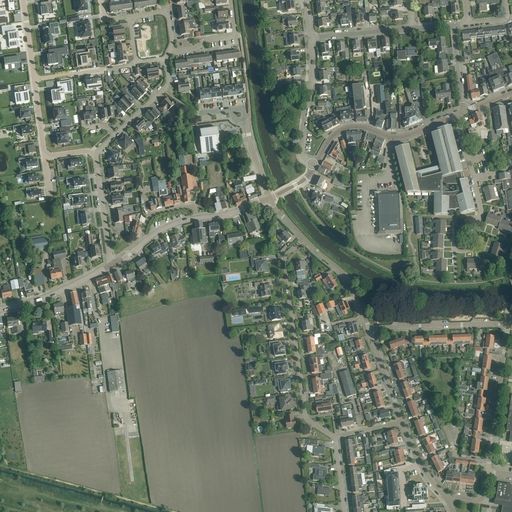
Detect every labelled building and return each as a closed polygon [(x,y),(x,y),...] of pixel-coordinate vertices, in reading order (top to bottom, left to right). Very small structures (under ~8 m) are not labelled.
[(0,0),(0,1),(6,0),(7,0),(8,8),(14,8),(15,11),(9,12),(15,11),(14,4),(13,0),(0,0)] [(47,0),(48,2),(40,3),(41,8),(42,10),(41,10),(41,13),(41,15),(41,16),(43,16),(49,15),(48,12),(53,12),(52,5),(52,4),(52,2),(54,1),(52,2),(51,0),(47,0)] [(86,0),(76,0),(78,12),(88,11),(86,0)] [(145,7),(144,0),(138,0),(140,9),(146,9),(146,7),(145,7)] [(288,11),(290,11),(295,10),(294,2),(289,2),(288,0),(281,0),(282,6),(287,5),(288,11)] [(316,9),(325,8),(329,7),(329,4),(325,5),(324,0),(318,0),(319,2),(317,2),(317,6),(316,6),(316,9)] [(449,0),(451,0),(453,0),(454,6),(451,6),(452,14),(455,14),(456,14),(460,14),(459,5),(458,5),(457,0),(449,0)] [(484,0),(482,0),(477,1),(478,4),(479,4),(480,12),(487,11),(487,5),(497,4),(496,0),(484,0)] [(432,8),(432,9),(433,8),(440,8),(439,1),(432,2),(432,4),(428,4),(429,8),(432,8)] [(346,14),(338,15),(339,18),(341,18),(341,26),(348,25),(348,22),(352,22),(351,7),(345,8),(346,14)] [(216,21),(224,20),(223,17),(227,17),(226,9),(217,11),(218,14),(215,14),(216,21)] [(352,11),(353,12),(353,17),(356,16),(357,24),(363,23),(363,22),(364,22),(364,21),(363,21),(363,16),(360,16),(359,10),(352,11)] [(187,13),(178,14),(179,20),(183,19),(183,22),(191,21),(190,17),(187,17),(187,13)] [(292,16),(282,17),(282,24),(288,23),(289,27),(297,26),(296,19),(292,20),(292,16)] [(224,23),(224,20),(216,21),(217,24),(216,24),(217,31),(229,30),(228,22),(224,23)] [(327,27),(327,24),(330,23),(330,20),(319,21),(319,28),(327,27)] [(183,25),(180,25),(180,31),(189,29),(189,30),(193,29),(192,29),(192,24),(194,24),(194,21),(191,21),(183,22),(183,25)] [(89,22),(79,23),(81,38),(91,37),(89,22)] [(44,31),(45,44),(46,44),(53,43),(53,38),(52,38),(51,35),(54,35),(54,29),(59,28),(58,23),(49,24),(50,31),(44,31)] [(14,25),(2,27),(3,36),(3,35),(8,34),(9,42),(12,41),(13,47),(19,46),(19,47),(18,40),(19,40),(18,33),(18,32),(14,33),(13,26),(14,26),(14,25)] [(111,27),(109,27),(109,31),(111,30),(111,31),(112,32),(113,32),(113,36),(124,34),(123,29),(119,29),(118,26),(116,26),(111,27)] [(498,28),(499,36),(506,35),(505,27),(498,28)] [(189,29),(180,31),(181,36),(184,35),(185,39),(193,38),(192,33),(191,32),(189,32),(189,30),(189,29)] [(470,39),(470,31),(463,32),(462,32),(463,40),(470,39)] [(291,46),(294,45),(299,45),(298,36),(292,37),(291,33),(284,33),(284,38),(289,37),(289,42),(291,42),(291,46)] [(113,40),(111,42),(111,45),(115,45),(120,44),(120,41),(125,40),(124,34),(113,36),(114,40),(113,40)] [(438,53),(441,53),(446,52),(444,38),(439,38),(439,41),(437,41),(437,40),(429,41),(429,46),(437,45),(438,53)] [(380,53),(381,53),(386,53),(386,48),(390,48),(389,39),(382,40),(383,45),(380,46),(380,49),(380,53)] [(380,53),(380,49),(376,50),(376,49),(377,49),(376,46),(376,41),(368,42),(368,47),(369,52),(377,52),(377,57),(381,57),(381,53),(380,53)] [(364,53),(364,51),(363,46),(360,46),(360,42),(352,43),(353,51),(360,50),(360,53),(364,53)] [(349,56),(349,54),(348,49),(345,49),(344,44),(337,45),(338,53),(342,52),(342,56),(349,56)] [(329,50),(328,46),(321,46),(322,54),(322,57),(333,56),(332,49),(329,50)] [(417,56),(417,52),(417,47),(405,48),(405,52),(397,53),(397,59),(397,60),(398,60),(398,61),(406,61),(406,57),(418,56),(418,60),(422,59),(421,56),(417,56)] [(49,56),(47,56),(49,66),(49,67),(49,66),(58,64),(57,60),(62,60),(61,55),(67,55),(66,48),(48,50),(49,56)] [(77,59),(78,67),(86,66),(92,66),(91,62),(97,61),(95,49),(89,50),(89,53),(80,55),(80,54),(81,59),(77,60),(77,59)] [(235,50),(232,51),(233,59),(239,59),(242,58),(242,57),(241,52),(238,53),(238,51),(235,52),(235,50)] [(292,61),(295,61),(300,60),(299,53),(295,54),(294,50),(288,51),(289,55),(291,54),(292,61)] [(468,61),(472,60),(470,51),(464,52),(465,58),(467,57),(468,61)] [(206,54),(203,55),(204,63),(210,63),(212,62),(212,56),(209,56),(209,55),(206,56),(206,54)] [(127,56),(117,58),(118,65),(123,64),(125,64),(125,62),(127,61),(128,61),(129,60),(128,58),(127,58),(127,56)] [(16,57),(4,59),(4,66),(14,64),(15,69),(21,68),(22,72),(21,65),(20,57),(16,58),(16,57)] [(67,59),(63,60),(64,71),(72,69),(70,57),(67,57),(67,59)] [(439,74),(443,73),(448,73),(447,66),(446,61),(447,61),(446,61),(442,61),(440,61),(437,62),(439,74)] [(504,76),(501,64),(491,68),(493,72),(490,73),(490,72),(488,73),(491,80),(487,82),(487,84),(488,89),(492,88),(493,92),(505,88),(504,87),(505,87),(504,86),(506,85),(507,86),(508,87),(508,86),(504,76)] [(144,74),(158,72),(157,66),(154,66),(154,67),(146,68),(147,71),(145,71),(144,73),(144,74)] [(293,66),(286,67),(287,70),(293,70),(294,77),(300,76),(300,69),(293,70),(293,66)] [(325,84),(328,83),(327,76),(330,76),(330,72),(333,72),(333,68),(326,69),(327,72),(320,73),(321,81),(325,81),(325,84)] [(480,98),(480,97),(479,93),(479,90),(476,90),(474,76),(466,77),(468,92),(471,91),(472,100),(480,98)] [(90,78),(85,79),(85,83),(86,83),(87,86),(94,85),(94,88),(102,87),(101,81),(96,82),(96,78),(93,78),(90,78)] [(187,78),(180,79),(181,84),(177,84),(179,92),(189,91),(188,83),(187,78)] [(139,80),(134,84),(137,87),(135,89),(142,97),(146,93),(141,87),(144,85),(142,83),(139,80)] [(144,80),(142,83),(144,85),(147,89),(150,86),(146,82),(144,80)] [(290,88),(290,92),(301,90),(300,83),(295,83),(294,80),(286,81),(287,88),(290,88)] [(385,120),(382,129),(387,131),(396,131),(397,111),(391,111),(391,103),(391,93),(396,93),(395,80),(384,81),(385,93),(385,104),(387,113),(386,116),(387,116),(387,119),(389,119),(389,121),(387,121),(385,120)] [(56,91),(51,92),(52,104),(61,103),(60,95),(73,93),(71,81),(57,83),(58,92),(56,92),(56,91)] [(481,89),(479,89),(480,92),(480,97),(488,95),(487,90),(486,88),(485,81),(480,82),(480,83),(481,89)] [(237,85),(238,96),(244,95),(243,94),(246,94),(245,84),(237,85)] [(436,92),(436,94),(437,99),(447,98),(448,104),(451,103),(450,97),(451,97),(450,91),(449,91),(448,85),(443,85),(444,91),(436,92)] [(16,104),(29,103),(28,93),(25,94),(24,86),(14,87),(14,88),(17,87),(18,94),(15,95),(16,104)] [(130,88),(126,92),(131,97),(133,95),(138,100),(142,97),(135,89),(132,86),(130,88)] [(363,112),(363,122),(368,122),(368,111),(366,111),(366,110),(364,110),(364,109),(366,107),(363,86),(353,87),(350,87),(351,92),(349,92),(350,98),(354,97),(356,111),(363,111),(363,112)] [(384,87),(376,87),(378,104),(385,104),(384,87)] [(126,92),(119,97),(122,100),(130,108),(134,104),(129,99),(131,97),(126,92)] [(116,102),(114,104),(115,106),(116,109),(117,110),(120,107),(125,112),(130,108),(122,100),(119,97),(115,101),(116,102)] [(159,109),(162,112),(163,114),(166,111),(166,110),(167,109),(168,111),(174,105),(168,98),(162,104),(163,105),(162,106),(159,109)] [(102,108),(97,108),(97,111),(98,113),(101,113),(101,115),(102,120),(108,119),(108,118),(106,109),(107,109),(106,104),(103,105),(102,107),(102,108)] [(403,106),(399,106),(400,114),(403,114),(404,119),(406,118),(407,121),(403,123),(405,127),(410,125),(412,125),(417,123),(417,122),(423,120),(422,120),(419,112),(418,112),(417,111),(418,110),(419,110),(419,109),(419,108),(418,107),(417,107),(416,106),(415,105),(412,107),(411,109),(403,109),(403,106)] [(107,109),(106,109),(108,118),(114,117),(113,110),(116,109),(115,106),(109,107),(109,109),(107,109)] [(501,117),(502,130),(508,130),(505,106),(498,108),(500,117),(501,117)] [(346,108),(346,112),(348,121),(351,121),(351,120),(354,119),(353,114),(352,107),(349,107),(346,108)] [(348,121),(346,112),(343,113),(342,108),(339,109),(340,116),(341,121),(345,121),(345,122),(348,121)] [(500,117),(498,108),(493,109),(496,131),(502,130),(501,117),(500,117)] [(21,119),(25,119),(26,122),(31,121),(30,113),(30,111),(26,112),(26,109),(20,110),(21,119)] [(55,118),(55,121),(61,120),(62,128),(72,126),(71,118),(67,119),(65,109),(54,111),(54,114),(54,118),(55,118)] [(145,115),(148,119),(152,122),(155,119),(156,119),(160,115),(155,109),(152,112),(150,110),(145,115)] [(386,116),(387,113),(386,114),(384,113),(383,111),(376,109),(376,113),(377,115),(376,115),(375,119),(376,119),(375,123),(377,123),(376,126),(377,127),(382,129),(385,120),(385,118),(386,118),(386,116)] [(484,125),(480,113),(472,115),(473,120),(469,121),(471,126),(479,123),(480,127),(484,125)] [(328,125),(330,130),(339,125),(336,117),(336,118),(334,114),(329,117),(330,119),(328,120),(330,124),(328,125)] [(330,124),(328,120),(328,121),(326,122),(324,118),(319,120),(325,133),(330,130),(328,125),(330,124)] [(146,130),(152,125),(148,121),(145,124),(141,119),(133,126),(137,130),(138,131),(143,127),(146,130)] [(32,127),(21,128),(21,125),(13,127),(13,131),(18,130),(18,132),(22,132),(22,137),(28,136),(28,135),(33,134),(32,127)] [(409,146),(396,149),(407,193),(435,194),(434,215),(449,216),(449,211),(454,211),(459,210),(460,214),(475,211),(467,179),(464,180),(464,177),(463,174),(463,173),(451,127),(438,130),(438,133),(432,134),(434,144),(436,143),(437,146),(443,172),(439,173),(445,185),(458,186),(460,192),(452,194),(445,193),(445,185),(439,173),(438,171),(416,177),(409,146)] [(58,143),(58,145),(69,144),(67,134),(70,134),(70,128),(60,129),(60,135),(57,135),(57,138),(57,143),(58,143)] [(199,139),(201,154),(218,152),(217,144),(220,144),(217,128),(199,130),(201,139),(199,139)] [(489,137),(489,133),(488,129),(481,131),(483,138),(489,137)] [(361,132),(354,133),(355,144),(355,145),(357,145),(357,144),(362,144),(362,142),(361,132)] [(361,144),(360,149),(366,151),(368,143),(367,143),(367,141),(369,134),(364,132),(363,137),(362,142),(365,143),(364,145),(361,144)] [(124,151),(133,143),(125,134),(116,142),(119,145),(117,146),(121,150),(122,148),(124,151)] [(369,134),(367,141),(373,143),(372,144),(373,144),(374,144),(377,137),(369,134)] [(377,138),(375,143),(373,148),(371,153),(373,154),(374,152),(380,154),(385,141),(377,138)] [(142,139),(135,140),(139,145),(140,156),(145,155),(142,139)] [(336,142),(328,155),(336,160),(341,153),(337,151),(340,146),(340,144),(336,142)] [(19,149),(24,148),(25,155),(36,154),(35,146),(32,146),(31,143),(18,145),(19,149)] [(117,164),(120,153),(109,150),(108,154),(109,154),(107,161),(113,162),(112,163),(117,164)] [(377,162),(383,164),(385,157),(379,155),(377,162)] [(18,160),(19,163),(22,163),(23,165),(26,165),(27,170),(32,169),(32,168),(38,167),(37,160),(26,162),(26,159),(18,160)] [(70,162),(67,162),(68,167),(68,170),(75,169),(75,167),(82,166),(82,160),(75,161),(70,162)] [(322,166),(326,169),(331,171),(333,166),(324,162),(322,166)] [(179,166),(184,198),(184,203),(191,202),(189,191),(196,190),(196,185),(194,175),(193,175),(191,167),(186,168),(186,165),(179,166)] [(123,166),(120,166),(115,167),(116,169),(108,170),(109,179),(119,178),(118,171),(123,170),(123,166)] [(327,170),(325,169),(320,167),(318,172),(324,175),(325,173),(328,174),(329,172),(327,170)] [(503,199),(504,202),(504,205),(507,205),(507,211),(510,210),(510,211),(511,210),(511,170),(511,171),(509,171),(509,173),(499,174),(500,181),(498,181),(498,184),(495,184),(502,183),(503,191),(505,191),(506,198),(503,199)] [(29,184),(40,182),(39,175),(28,177),(28,174),(20,175),(21,178),(24,177),(25,180),(28,180),(29,184)] [(317,176),(315,180),(316,180),(313,185),(320,189),(323,190),(326,183),(325,183),(326,181),(324,180),(321,178),(317,176)] [(342,182),(336,177),(332,184),(338,187),(342,182)] [(85,186),(84,179),(74,181),(73,178),(66,179),(67,185),(74,184),(74,189),(80,188),(80,187),(85,186)] [(165,180),(158,181),(159,183),(158,183),(160,196),(167,195),(165,180)] [(111,192),(116,192),(121,191),(120,185),(124,185),(123,183),(120,183),(115,183),(115,184),(110,185),(111,192)] [(242,193),(235,196),(232,198),(237,207),(247,202),(242,189),(244,188),(242,183),(234,185),(236,191),(240,190),(242,193)] [(485,195),(494,193),(493,189),(496,188),(495,185),(483,188),(485,195)] [(31,198),(42,197),(41,190),(34,191),(34,188),(26,189),(27,195),(30,194),(31,198)] [(218,198),(221,211),(227,209),(225,202),(224,197),(222,197),(221,193),(221,192),(220,188),(215,189),(216,192),(218,198)] [(247,196),(248,199),(249,201),(257,198),(255,193),(253,188),(245,191),(247,196)] [(324,195),(314,191),(312,199),(313,200),(312,203),(318,205),(319,202),(321,202),(323,197),(326,198),(325,200),(332,203),(334,198),(327,196),(326,196),(324,195)] [(377,235),(403,234),(402,194),(397,194),(397,192),(388,193),(388,194),(375,195),(377,235)] [(496,197),(494,193),(485,195),(487,202),(499,199),(498,197),(496,197)] [(72,202),(76,201),(76,205),(77,205),(77,206),(82,206),(81,204),(88,203),(87,197),(76,198),(75,195),(68,196),(69,199),(72,199),(72,202)] [(113,206),(118,205),(123,204),(122,196),(112,198),(113,206)] [(167,197),(163,198),(164,202),(165,207),(173,205),(172,199),(171,196),(167,197)] [(155,203),(156,209),(162,208),(159,199),(155,200),(155,199),(151,200),(152,202),(153,204),(155,203)] [(124,208),(122,208),(117,209),(117,212),(114,213),(115,223),(123,222),(121,213),(125,213),(124,208)] [(85,210),(77,211),(78,218),(81,217),(82,226),(83,226),(83,227),(86,226),(86,225),(90,225),(90,221),(90,218),(89,214),(86,215),(85,210)] [(260,229),(253,211),(244,215),(248,223),(245,224),(247,229),(249,234),(260,229)] [(492,225),(496,213),(493,213),(493,215),(488,214),(485,223),(492,225)] [(496,213),(492,225),(499,227),(502,216),(500,215),(499,217),(495,216),(496,213)] [(499,227),(498,229),(505,231),(508,222),(508,220),(506,219),(506,221),(501,220),(503,216),(502,216),(499,227)] [(26,220),(27,229),(38,228),(36,218),(26,220)] [(192,231),(192,236),(193,245),(206,244),(205,230),(202,230),(202,222),(195,223),(196,230),(192,231)] [(209,233),(210,238),(214,237),(214,232),(219,232),(219,228),(218,223),(208,224),(209,229),(209,233)] [(286,232),(283,235),(281,232),(277,236),(277,238),(282,243),(284,240),(287,243),(291,238),(286,232)] [(243,242),(242,238),(241,233),(227,236),(227,241),(228,245),(243,242)] [(185,243),(184,242),(183,237),(179,238),(178,235),(171,238),(174,247),(185,243)] [(47,239),(43,239),(43,236),(30,238),(32,251),(48,249),(47,239)] [(247,252),(262,250),(261,240),(246,242),(247,252)] [(165,250),(165,249),(163,245),(160,246),(158,242),(154,244),(154,245),(151,247),(153,251),(150,252),(153,256),(162,252),(163,253),(166,252),(165,250)] [(502,253),(503,248),(506,249),(507,247),(495,243),(492,250),(502,253)] [(92,258),(96,258),(100,257),(98,248),(94,249),(94,246),(90,246),(91,249),(92,258)] [(53,261),(54,268),(57,279),(62,278),(60,270),(62,270),(60,260),(66,258),(65,250),(53,253),(54,261),(53,261)] [(502,253),(492,250),(490,257),(500,259),(501,255),(504,256),(505,253),(502,253)] [(88,252),(83,253),(83,251),(77,252),(78,259),(74,259),(75,265),(76,268),(82,267),(81,258),(84,258),(84,257),(88,257),(88,252)] [(145,273),(149,269),(147,266),(144,261),(141,257),(134,262),(137,266),(140,271),(143,270),(145,273)] [(259,262),(259,258),(252,259),(253,266),(257,265),(258,273),(264,272),(265,273),(269,272),(268,268),(267,268),(267,264),(265,265),(265,262),(259,262)] [(300,284),(304,284),(303,280),(302,275),(305,275),(304,270),(308,270),(308,267),(304,267),(303,263),(297,263),(297,264),(294,264),(295,268),(297,267),(298,271),(297,271),(298,280),(298,279),(299,281),(297,281),(297,285),(300,284)] [(35,284),(44,284),(44,276),(41,276),(41,269),(34,269),(35,284)] [(119,286),(121,285),(124,284),(123,280),(121,276),(120,271),(114,274),(118,284),(115,285),(116,291),(120,289),(119,286)] [(125,274),(127,278),(127,280),(128,283),(132,281),(132,282),(136,282),(135,278),(134,276),(133,271),(125,274)] [(116,291),(115,285),(114,283),(113,280),(112,275),(107,277),(108,281),(110,288),(112,288),(113,289),(113,292),(116,291)] [(332,290),(333,289),(338,286),(331,276),(322,281),(325,286),(328,284),(332,290)] [(106,277),(95,281),(100,294),(110,291),(108,283),(107,282),(106,277)] [(34,296),(32,288),(31,285),(28,285),(28,282),(24,284),(22,279),(18,280),(20,288),(24,287),(27,298),(34,296)] [(17,281),(10,282),(12,290),(19,289),(17,281)] [(262,282),(257,283),(254,283),(255,288),(260,287),(262,298),(271,296),(270,292),(270,291),(269,289),(270,289),(270,286),(263,286),(262,282)] [(309,283),(304,284),(300,284),(300,287),(301,287),(301,292),(298,292),(299,300),(304,299),(304,302),(309,301),(308,294),(305,294),(305,290),(307,290),(307,291),(307,287),(309,286),(309,283)] [(3,286),(4,288),(4,291),(1,291),(2,298),(11,297),(9,284),(3,286)] [(68,322),(69,326),(81,325),(79,306),(77,298),(76,293),(69,294),(72,307),(66,309),(68,322)] [(326,305),(326,306),(328,310),(335,307),(333,302),(326,305)] [(346,302),(336,306),(340,316),(347,313),(346,310),(349,309),(346,302)] [(64,316),(63,309),(62,304),(59,304),(59,305),(54,306),(54,311),(55,313),(55,316),(60,316),(60,317),(64,316)] [(316,307),(318,311),(320,315),(326,313),(323,305),(316,307)] [(272,321),(276,321),(281,320),(280,316),(280,313),(279,309),(270,310),(271,312),(269,313),(270,319),(272,319),(272,321)] [(306,322),(303,323),(304,332),(310,331),(313,330),(312,326),(310,326),(309,322),(308,319),(311,318),(311,315),(305,316),(306,322)] [(7,320),(8,325),(8,328),(13,327),(13,334),(22,333),(21,328),(18,328),(17,324),(17,319),(7,320)] [(118,322),(116,322),(111,323),(112,333),(119,332),(118,322)] [(33,332),(33,334),(37,334),(36,332),(47,331),(46,323),(32,324),(33,332)] [(280,338),(283,337),(282,329),(279,329),(279,324),(268,326),(269,331),(270,331),(272,339),(280,338)] [(351,335),(353,334),(358,333),(356,326),(349,327),(349,328),(345,328),(346,332),(350,331),(351,335)] [(308,347),(318,345),(317,338),(321,338),(320,334),(319,334),(315,335),(315,338),(307,339),(308,347)] [(396,341),(399,347),(406,345),(409,344),(409,341),(404,341),(403,338),(396,341)] [(361,350),(361,349),(364,348),(362,341),(356,342),(355,339),(349,340),(351,347),(353,346),(355,352),(361,350)] [(279,345),(278,341),(269,343),(270,347),(272,346),(273,351),(274,351),(275,356),(286,355),(286,352),(285,350),(285,347),(282,347),(281,345),(279,345)] [(399,347),(396,341),(389,343),(391,350),(393,353),(396,352),(395,349),(399,347)] [(494,343),(487,342),(485,352),(489,353),(489,349),(493,349),(494,343)] [(319,351),(318,345),(308,347),(309,353),(316,353),(316,356),(322,355),(322,354),(328,354),(327,350),(322,351),(319,351)] [(363,364),(369,362),(367,356),(365,356),(365,353),(359,354),(359,356),(357,357),(358,362),(354,363),(355,366),(359,365),(363,364)] [(311,367),(318,366),(321,366),(320,358),(310,359),(311,367)] [(287,365),(287,364),(281,364),(281,361),(272,362),(273,369),(276,369),(276,372),(277,372),(277,375),(280,375),(287,374),(286,371),(288,371),(288,369),(289,368),(289,366),(287,365)] [(371,369),(369,362),(363,364),(364,371),(371,369)] [(397,373),(406,370),(403,362),(394,366),(397,373)] [(491,364),(484,363),(482,373),(486,374),(486,370),(490,370),(491,364)] [(37,370),(33,370),(34,382),(44,382),(44,377),(37,377),(37,370)] [(406,370),(397,373),(399,380),(404,378),(405,378),(403,371),(406,370)] [(110,393),(125,391),(122,371),(107,373),(110,393)] [(348,371),(339,373),(347,398),(356,395),(348,371)] [(331,374),(325,375),(320,376),(321,379),(313,380),(314,387),(320,386),(324,386),(323,380),(332,379),(331,374)] [(369,383),(376,381),(374,374),(368,376),(369,383)] [(290,381),(287,381),(286,378),(274,380),(275,384),(278,384),(279,391),(280,391),(281,393),(288,392),(288,390),(291,390),(290,381)] [(378,387),(376,381),(369,383),(371,389),(378,387)] [(403,392),(410,390),(407,382),(401,385),(403,392)] [(480,390),(479,394),(483,395),(483,390),(487,391),(488,385),(481,384),(480,390)] [(412,389),(410,390),(403,392),(406,399),(412,397),(411,394),(413,393),(412,389)] [(376,402),(383,400),(381,392),(374,394),(376,402)] [(483,395),(479,394),(479,396),(476,395),(475,404),(478,404),(485,405),(486,399),(482,399),(483,395)] [(281,406),(277,406),(278,411),(282,411),(294,409),(293,408),(295,408),(294,405),(293,405),(292,400),(289,401),(289,398),(280,399),(281,406)] [(385,406),(383,400),(376,402),(378,408),(385,406)] [(323,402),(323,401),(318,402),(318,406),(316,406),(317,413),(325,412),(323,402)] [(323,402),(325,412),(332,411),(330,401),(323,402)] [(410,411),(416,409),(414,401),(408,403),(410,411)] [(478,404),(476,415),(480,415),(480,411),(484,412),(485,405),(478,404)] [(416,409),(410,411),(413,418),(419,416),(416,409)] [(347,410),(345,411),(345,415),(346,416),(348,427),(354,425),(353,419),(350,419),(349,414),(348,415),(347,410)] [(381,415),(382,419),(390,417),(388,410),(380,412),(380,410),(373,411),(374,414),(375,414),(376,416),(381,415)] [(294,420),(293,415),(287,416),(287,421),(286,421),(287,429),(288,428),(288,429),(291,429),(291,428),(296,427),(295,420),(294,420)] [(348,427),(346,416),(340,418),(342,428),(348,427)] [(417,430),(423,427),(420,420),(414,422),(417,430)] [(482,426),(475,425),(474,435),(477,436),(478,432),(481,433),(482,426)] [(423,427),(417,430),(420,437),(426,435),(423,427)] [(389,439),(397,437),(395,431),(387,433),(384,434),(384,437),(388,436),(389,439)] [(432,445),(440,442),(438,438),(436,434),(433,436),(435,439),(430,442),(428,438),(423,441),(426,448),(432,445)] [(397,437),(389,439),(390,443),(386,444),(387,447),(390,446),(398,444),(397,437)] [(435,452),(432,445),(426,448),(429,455),(435,452)] [(479,447),(472,446),(471,456),(474,456),(475,453),(478,453),(479,447)] [(313,447),(312,454),(314,454),(314,456),(319,457),(319,455),(323,455),(323,451),(325,451),(325,448),(313,447)] [(396,459),(404,457),(402,450),(394,452),(394,453),(390,453),(391,456),(395,455),(396,459)] [(435,466),(441,463),(437,456),(431,459),(435,466)] [(404,457),(396,459),(397,462),(393,463),(393,465),(397,465),(405,463),(404,457)] [(443,462),(441,463),(435,466),(438,473),(444,470),(443,467),(445,466),(443,462)] [(310,467),(310,468),(316,469),(315,470),(315,475),(314,475),(313,480),(321,481),(322,481),(322,480),(326,480),(327,476),(326,476),(326,472),(327,473),(328,469),(320,468),(320,466),(320,465),(314,465),(313,465),(312,465),(311,465),(310,465),(310,467)] [(384,475),(387,474),(387,480),(385,480),(398,479),(397,473),(391,474),(390,470),(384,471),(384,475)] [(468,478),(467,484),(474,485),(475,480),(475,479),(475,476),(475,473),(468,472),(468,478)] [(454,473),(454,476),(453,482),(460,483),(461,477),(461,474),(454,473)] [(317,495),(326,496),(329,496),(328,496),(329,492),(330,493),(330,489),(322,488),(322,485),(323,486),(323,485),(317,484),(316,488),(318,488),(317,495)] [(511,511),(511,485),(498,484),(496,500),(503,501),(501,511),(511,511)] [(413,497),(414,501),(419,501),(419,502),(423,502),(423,501),(428,500),(428,496),(428,492),(427,492),(427,488),(423,488),(422,486),(417,486),(417,488),(413,489),(413,493),(413,497)] [(399,501),(386,502),(387,507),(387,510),(393,510),(393,507),(399,506),(399,501)]
